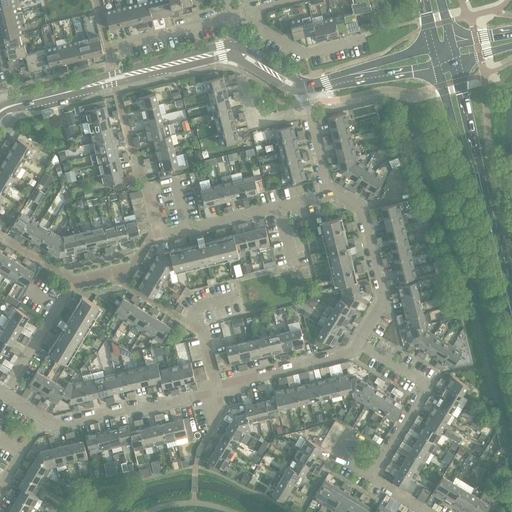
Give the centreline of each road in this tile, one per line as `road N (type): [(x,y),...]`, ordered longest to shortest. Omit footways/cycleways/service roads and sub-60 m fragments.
road 1 (tertiary): [(234,43),(2,108)]
road 2 (tertiary): [(2,108),(232,55)]
road 3 (secondary): [(435,64),(506,287)]
road 4 (secondary): [(506,287),(454,61)]
road 5 (residential): [(372,477),(428,384),(358,342)]
road 6 (residential): [(216,387),(138,412),(124,408),(57,425),(43,418)]
road 7 (residential): [(358,342),(383,302),(360,207),(331,188)]
road 8 (unclassified): [(161,234),(331,188)]
road 9 (residential): [(358,342),(345,355),(216,387)]
road 10 (tertiary): [(300,91),(435,64)]
road 11 (tertiary): [(431,47),(302,82)]
road 12 (unclassified): [(216,387),(190,308),(234,297)]
road 13 (unclassified): [(361,40),(305,54),(262,28),(258,9)]
road 14 (unclassified): [(107,48),(230,16)]
